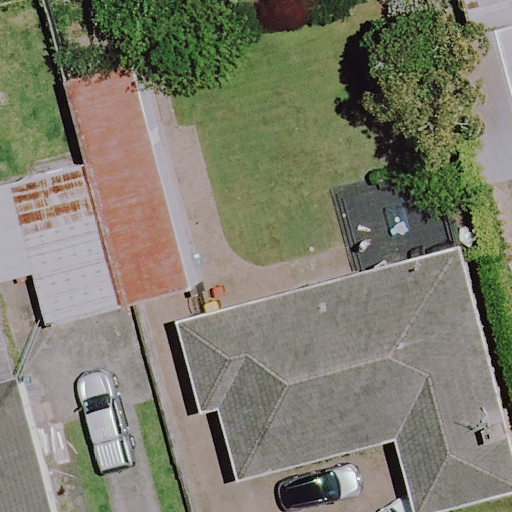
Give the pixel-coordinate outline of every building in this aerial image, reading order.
[(511,0),(472,0),(481,33),(431,45),(468,190),(511,178),(511,0)] [(99,165),(130,310),(193,296),(143,66),(80,80),(99,165)] [(130,310),(99,165),(0,186),(0,286),(42,277),(53,327),(130,310)] [(448,511),(511,497),(511,459),(462,245),(184,309),(225,485),(408,442),(424,511),(448,511)] [(0,361),(0,511),(52,511),(17,357),(0,361)]
